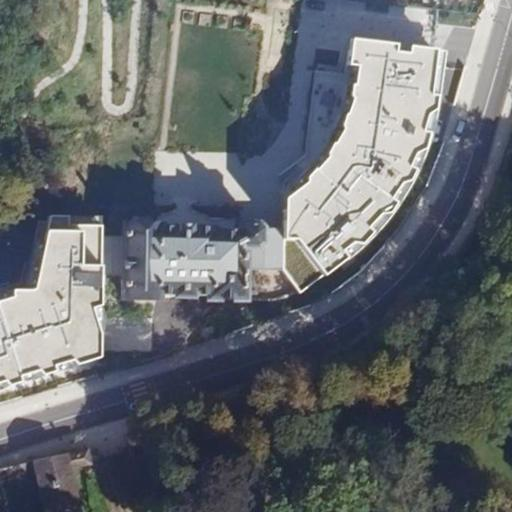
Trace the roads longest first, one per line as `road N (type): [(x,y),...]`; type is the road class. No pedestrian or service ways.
road 1 (tertiary): [(511,17),(458,193),(429,242),(380,295),(327,330),(0,441)]
road 2 (unknown): [(466,88),(394,113),(312,159),(182,168),(138,179),(110,199),(89,252),(100,306),(118,324),(161,329)]
road 3 (track): [(481,232),(383,396),(296,443),(166,490),(139,511)]
road 4 (track): [(384,393),(434,390),(482,405),(463,355),(452,285)]
